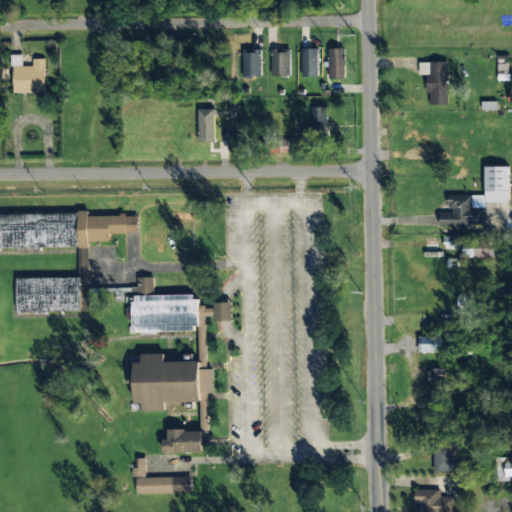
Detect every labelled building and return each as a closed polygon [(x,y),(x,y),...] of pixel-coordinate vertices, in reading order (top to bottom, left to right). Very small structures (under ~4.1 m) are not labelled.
[(243,78),(261,78),(261,49),(242,49),(243,78)] [(271,50),(272,77),(290,76),(289,49),(271,50)] [(317,49),(302,49),(302,77),(318,77),(317,49)] [(345,49),(329,49),(328,79),(344,79),(345,49)] [(419,62),(419,75),(428,75),(428,105),(448,105),(448,62),(419,62)] [(332,107),(311,108),(312,133),(333,132),(332,107)] [(198,143),(214,143),(215,110),(199,109),(198,143)] [(508,167),(484,167),(485,203),(509,202),(508,167)] [(485,208),(472,208),(472,195),(448,195),(448,212),(439,212),(439,226),(485,226),(485,208)] [(90,311),(88,242),(111,242),(111,234),(139,234),(138,215),(89,216),(89,213),(0,214),(0,249),(78,247),(79,278),(17,279),(18,312),(90,311)] [(463,258),(494,258),(494,241),(463,241),(463,258)] [(198,331),(198,296),(154,297),(153,278),(137,278),(137,288),(132,288),(134,333),(198,331)] [(231,303),(214,303),(213,308),(202,308),(202,318),(214,318),(214,322),(231,322),(231,303)] [(442,337),(421,337),(420,352),(442,353),(442,337)] [(200,403),(201,432),(208,431),(207,394),(213,394),(212,369),(200,370),(200,362),(165,362),(165,354),(141,354),(141,363),(135,363),(135,404),(143,404),(143,411),(166,411),(166,403),(200,403)] [(446,369),(431,369),(431,383),(446,382),(446,369)] [(163,440),(163,452),(208,453),(208,431),(168,431),(168,440),(163,440)] [(454,472),(454,444),(434,444),(434,472),(454,472)] [(191,477),(146,478),(146,458),(136,459),(137,495),(192,493),(191,477)] [(493,481),(511,482),(511,463),(508,463),(508,458),(494,458),(493,481)] [(441,490),(416,490),(414,511),(440,511),(454,511),(455,497),(440,497),(441,490)]
